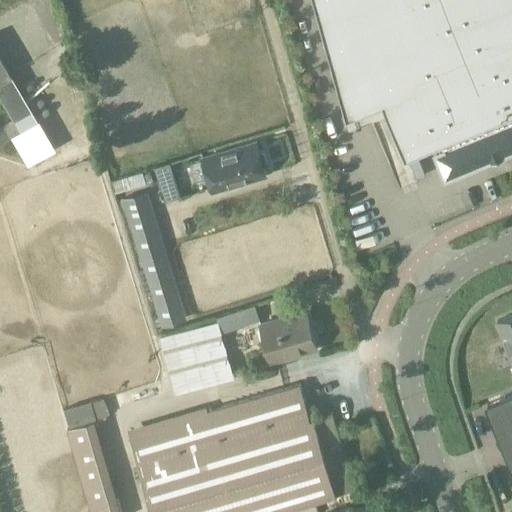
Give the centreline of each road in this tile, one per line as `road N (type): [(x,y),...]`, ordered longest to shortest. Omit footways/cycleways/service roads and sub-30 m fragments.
road 1 (unclassified): [(449,511),(409,394),(406,345)]
road 2 (unclassified): [(406,345),(429,290),(464,261),(511,241)]
